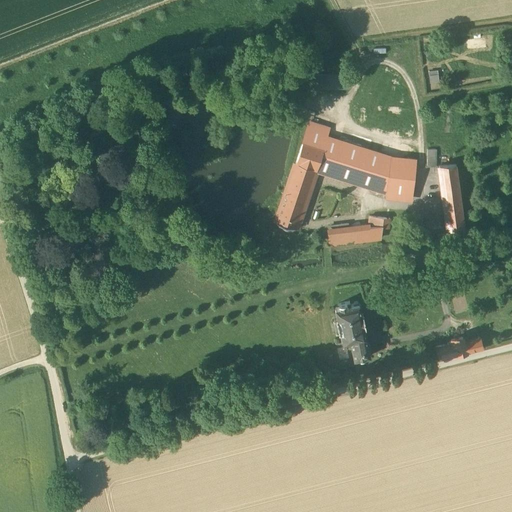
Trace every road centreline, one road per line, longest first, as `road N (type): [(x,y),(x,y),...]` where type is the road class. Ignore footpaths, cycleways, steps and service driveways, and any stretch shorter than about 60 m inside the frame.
road 1 (track): [(48,362),(414,262),(511,250)]
road 2 (unclassified): [(68,462),(511,347)]
road 3 (track): [(414,262),(421,145),(409,78),(392,63),(369,60),(344,114),(364,134),(392,142)]
road 4 (unclassified): [(0,218),(48,362),(68,462)]
